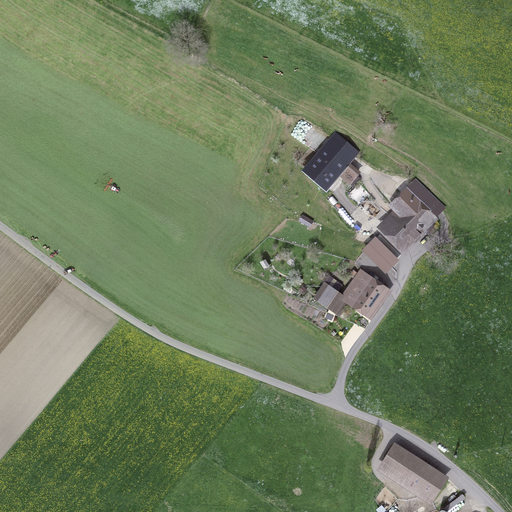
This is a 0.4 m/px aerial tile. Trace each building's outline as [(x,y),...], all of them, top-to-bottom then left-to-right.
[(307,171),(326,187),(345,164),(326,148),(307,171)] [(358,175),(348,168),(342,176),(351,183),(358,175)] [(390,214),(381,223),(404,246),(435,214),(409,189),(391,207),(395,211),(390,214)] [(399,261),(376,238),(362,251),(385,275),(399,261)] [(361,271),(344,296),(369,314),(385,291),(369,280),(371,277),(361,271)] [(345,304),(323,289),(316,299),(338,314),(345,304)] [(382,468),(430,499),(442,480),(394,450),(382,468)]
